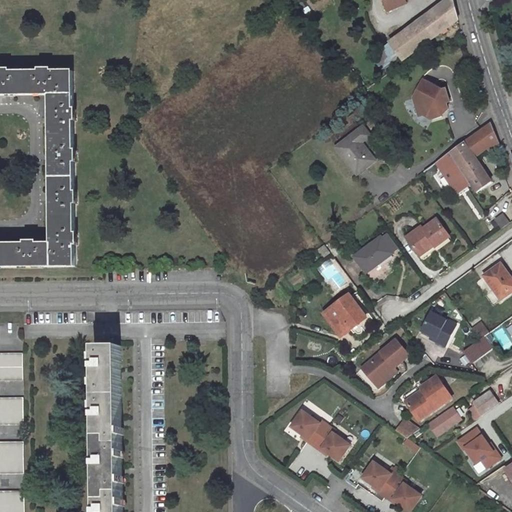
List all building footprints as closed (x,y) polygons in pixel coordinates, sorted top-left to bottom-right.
[(383,0),(382,1),(387,12),(408,3),(406,0),(383,0)] [(453,0),(446,0),(390,43),(404,60),(424,46),(433,39),(459,20),(453,0)] [(433,39),(424,46),(432,57),(440,51),(433,39)] [(0,94),(4,94),(42,93),(47,93),(48,113),(48,155),(49,197),(49,238),(49,241),(36,242),(36,240),(29,240),(23,240),(22,242),(0,241),(0,267),(77,267),(76,245),(79,245),(79,233),(76,233),(76,204),(78,204),(78,192),(76,192),(75,162),(78,162),(78,151),(75,151),(75,120),(77,120),(77,109),(75,109),(74,71),(53,71),(53,69),(41,69),(41,71),(11,72),(11,69),(0,69),(0,94)] [(444,89),(424,79),(415,98),(416,103),(417,103),(422,106),(425,114),(434,119),(443,116),(442,111),(450,109),(448,102),(451,101),(447,88),(444,89)] [(492,125),(485,129),(494,150),(500,146),(492,125)] [(371,135),(364,126),(337,147),(358,174),(377,160),(362,142),(371,135)] [(486,144),(492,151),(494,150),(485,129),(479,133),(486,144)] [(473,153),(486,144),(479,133),(466,143),(473,153)] [(478,192),(493,181),(473,153),(466,143),(465,141),(451,152),(473,183),(478,192)] [(451,152),(425,171),(433,181),(438,177),(438,178),(445,173),(458,193),(473,183),(451,152)] [(510,223),(504,215),(497,219),(503,228),(510,223)] [(450,236),(438,219),(424,229),(422,227),(407,238),(419,253),(434,243),(435,245),(436,247),(450,236)] [(393,254),(382,237),(355,257),(367,273),(393,254)] [(341,252),(332,239),(325,244),(331,252),(334,257),(341,252)] [(434,243),(419,253),(420,256),(435,245),(434,243)] [(319,249),(325,257),(331,252),(325,244),(319,249)] [(511,292),(511,276),(502,263),(486,274),(495,286),(493,288),(502,300),(511,292)] [(485,276),(493,288),(495,286),(486,274),(485,276)] [(366,317),(350,296),(326,314),(342,334),(366,317)] [(457,325),(432,312),(423,331),(432,335),(438,338),(437,341),(447,346),(457,325)] [(482,322),(473,329),(481,339),(485,336),(489,333),(490,333),(482,322)] [(489,333),(485,336),(490,344),(494,341),(493,338),(489,333)] [(472,363),(493,348),(490,344),(485,336),(481,339),(465,351),(472,363)] [(410,355),(397,340),(363,369),(376,384),(395,368),(410,355)] [(122,346),(97,347),(99,511),(123,511),(123,471),(123,423),(122,375),(122,346)] [(23,353),(0,353),(0,380),(24,381),(23,353)] [(395,368),(376,384),(379,388),(398,372),(395,368)] [(452,398),(438,376),(419,389),(417,387),(404,396),(420,420),(452,398)] [(491,391),(474,403),(476,405),(483,415),(500,404),(491,391)] [(24,398),(0,397),(0,424),(24,425),(24,398)] [(476,421),(483,415),(476,405),(469,410),(476,421)] [(438,435),(461,419),(453,407),(430,423),(438,435)] [(304,411),(292,426),(309,438),(308,440),(315,445),(329,425),(322,420),(320,423),(304,411)] [(408,438),(421,429),(406,419),(398,431),(408,438)] [(336,430),(329,425),(315,445),(322,450),(323,448),(340,460),(351,445),(334,433),(336,430)] [(475,467),(482,462),(487,470),(503,460),(480,425),(458,440),(475,467)] [(24,442),(0,442),(0,474),(25,474),(24,442)] [(379,491),(386,496),(401,476),(394,471),(392,474),(375,462),(364,477),(381,489),(379,491)] [(408,481),(401,476),(386,496),(393,501),(395,499),(411,511),(423,496),(406,484),(408,481)] [(25,511),(25,491),(0,491),(0,511),(25,511)]
